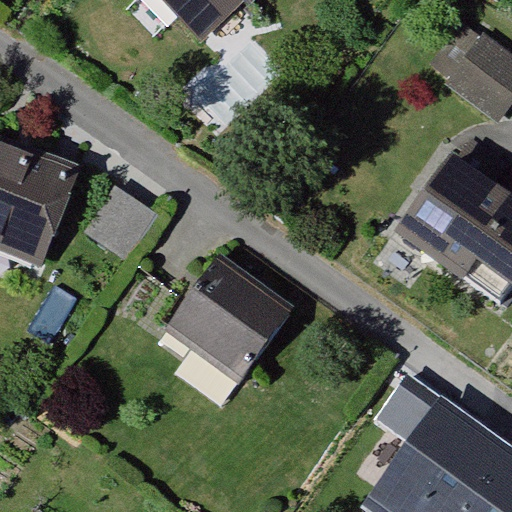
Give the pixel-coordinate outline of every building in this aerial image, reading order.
[(272,0),(153,0),(208,53),(251,10),(257,16),(272,0)] [(511,125),(511,58),(491,43),(452,96),(506,134),(511,125)] [(0,141),(0,258),(48,278),(89,178),(0,141)] [(511,201),(460,164),(404,242),(511,320),(511,201)] [(247,395),(302,319),(227,266),(172,342),(247,395)] [(424,454),(375,419),(339,468),(388,503),(424,454)] [(511,511),(511,510),(441,459),(402,511),(511,511)]
